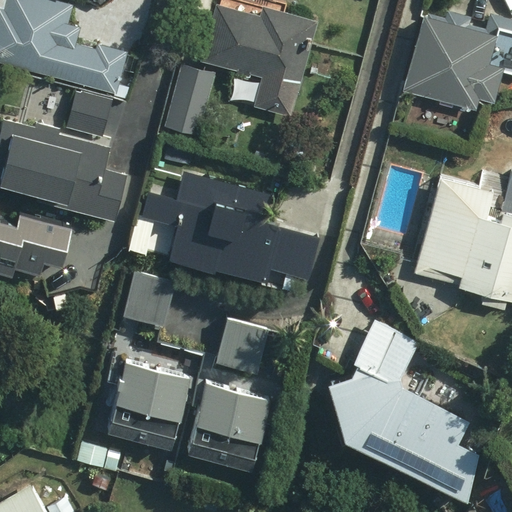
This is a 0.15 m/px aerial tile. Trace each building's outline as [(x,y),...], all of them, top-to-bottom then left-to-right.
[(2,0),(0,8),(0,63),(113,91),(122,54),(75,43),(78,28),(65,25),(71,3),(58,0),(2,0)] [(308,17),(256,5),(254,14),(209,3),(195,62),(258,77),(251,106),(285,114),(308,17)] [(487,33),(417,16),(398,92),(469,109),(471,98),(488,102),(498,65),(481,61),(487,33)] [(213,73),(176,64),(161,126),(198,136),(213,73)] [(0,120),(0,192),(110,219),(121,175),(97,169),(102,144),(0,120)] [(265,192),(186,172),(165,259),(210,270),(213,256),(299,277),(309,234),(258,221),(265,192)] [(490,192),(436,179),(413,274),(452,283),(451,289),(511,302),(511,214),(495,211),(492,221),(483,219),(490,192)] [(13,210),(10,221),(0,218),(0,273),(29,281),(34,260),(53,265),(63,222),(13,210)] [(170,280),(131,271),(120,314),(159,324),(170,280)] [(260,324),(224,315),(212,364),(248,373),(260,324)] [(412,341),(370,321),(341,375),(317,385),(329,440),(457,504),(471,454),(448,446),(462,421),(394,387),(391,378),(412,341)] [(180,378),(116,362),(99,431),(163,446),(180,378)] [(268,401),(200,385),(182,456),(250,473),(268,401)] [(51,511),(34,486),(0,507),(0,511),(51,511)] [(75,511),(64,494),(49,504),(53,511),(75,511)]
